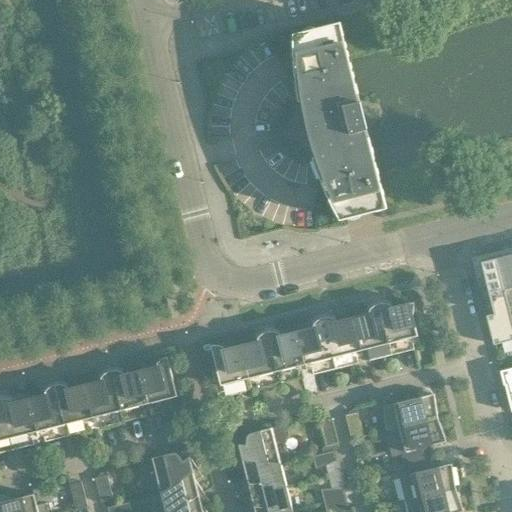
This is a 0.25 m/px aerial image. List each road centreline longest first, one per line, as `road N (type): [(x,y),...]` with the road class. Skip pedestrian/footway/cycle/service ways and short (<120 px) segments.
road 1 (residential): [(215,275),(146,25)]
road 2 (residential): [(229,424),(470,365)]
road 3 (residential): [(215,275),(247,284),(435,235)]
road 4 (residential): [(0,484),(192,431)]
road 5 (residential): [(470,365),(435,235)]
